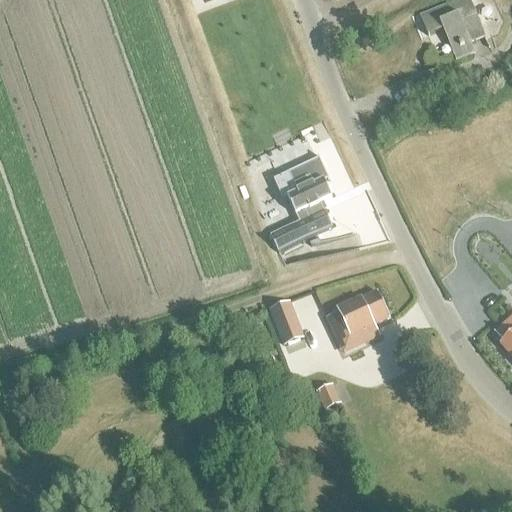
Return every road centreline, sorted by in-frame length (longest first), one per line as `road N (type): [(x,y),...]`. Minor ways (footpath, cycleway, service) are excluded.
road 1 (residential): [(511,412),(447,331),(300,0)]
road 2 (track): [(0,381),(280,292)]
